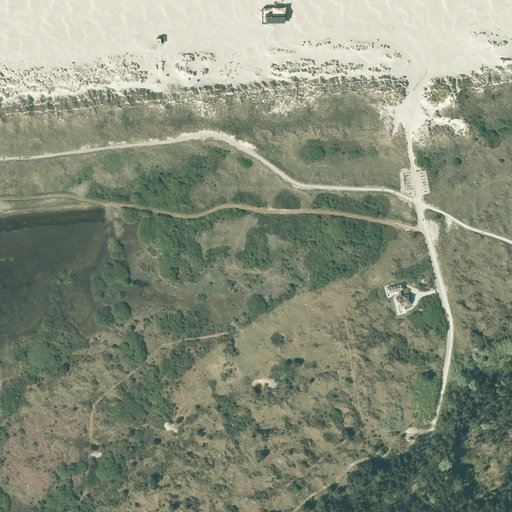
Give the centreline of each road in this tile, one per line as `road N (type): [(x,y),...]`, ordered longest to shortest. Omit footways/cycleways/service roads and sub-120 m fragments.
road 1 (unknown): [(424,228),(303,210),(225,205),(183,215),(62,196),(0,198)]
road 2 (track): [(399,511),(449,355),(424,228)]
